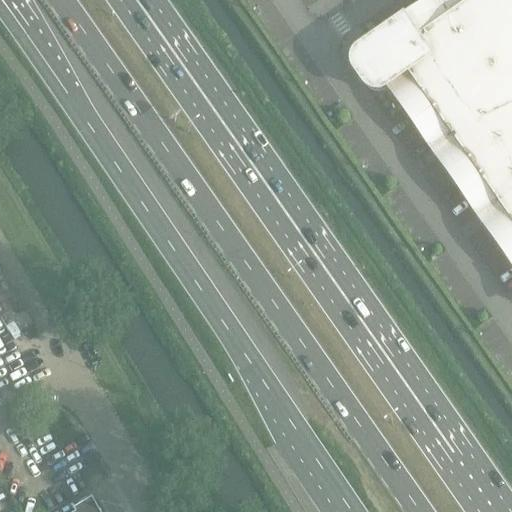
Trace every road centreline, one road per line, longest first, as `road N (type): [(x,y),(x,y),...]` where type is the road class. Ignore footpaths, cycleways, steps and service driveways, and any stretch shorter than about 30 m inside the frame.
road 1 (primary): [(495,511),(135,0)]
road 2 (primary): [(60,0),(419,511)]
road 3 (residential): [(315,42),(511,327)]
road 4 (unclassified): [(156,511),(68,363),(0,410)]
